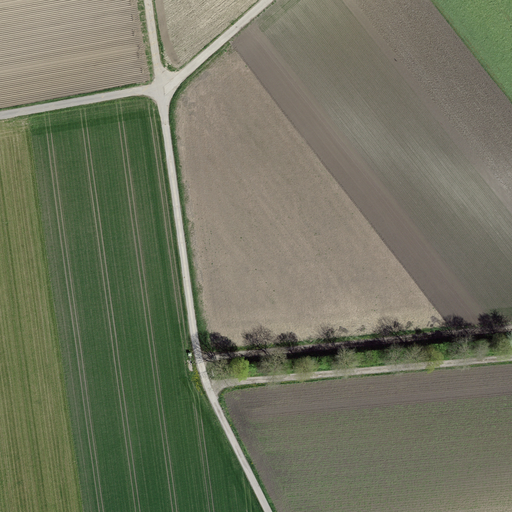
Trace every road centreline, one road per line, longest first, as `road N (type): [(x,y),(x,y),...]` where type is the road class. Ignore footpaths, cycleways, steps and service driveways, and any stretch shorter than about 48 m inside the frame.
road 1 (track): [(149,0),(197,358)]
road 2 (track): [(511,329),(197,358)]
road 3 (track): [(206,386),(511,360)]
road 4 (track): [(0,113),(160,84),(259,0)]
road 5 (track): [(197,358),(268,511)]
